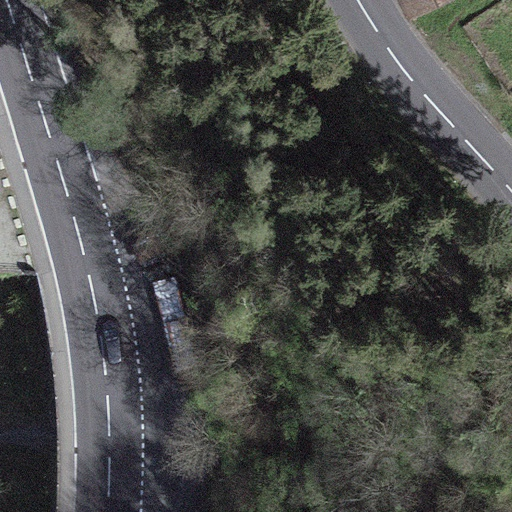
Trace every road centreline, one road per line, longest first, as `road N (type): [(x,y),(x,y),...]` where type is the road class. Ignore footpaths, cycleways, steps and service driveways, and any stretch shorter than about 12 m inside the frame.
road 1 (primary): [(4,0),(94,308),(109,399),(110,511)]
road 2 (secondary): [(375,0),(511,210)]
